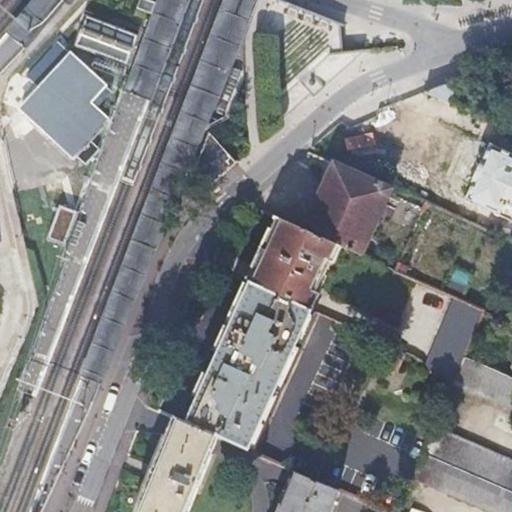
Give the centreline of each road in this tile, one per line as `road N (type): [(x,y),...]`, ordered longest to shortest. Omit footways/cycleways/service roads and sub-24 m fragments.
road 1 (residential): [(82,506),(168,280),(208,215),(357,87),(471,43)]
road 2 (residential): [(0,363),(18,300),(0,217)]
road 3 (residential): [(471,43),(340,0)]
